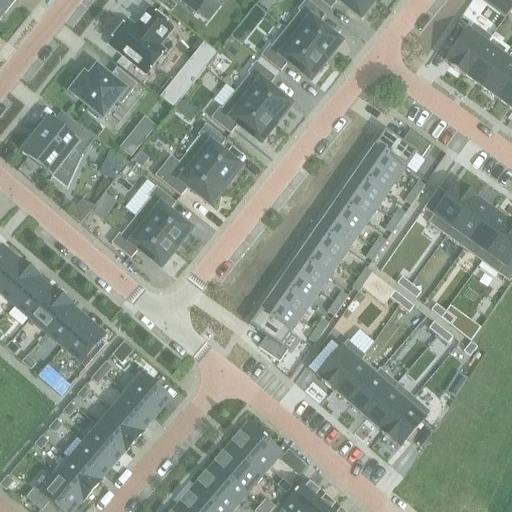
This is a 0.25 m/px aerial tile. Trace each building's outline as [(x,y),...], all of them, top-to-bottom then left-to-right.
[(0,0),(0,21),(16,1),(14,0),(0,0)] [(220,0),(178,0),(196,14),(207,0),(212,0),(218,4),(220,0)] [(265,0),(261,0),(258,4),(268,12),(273,6),(265,0)] [(360,20),(375,1),(374,0),(316,0),(331,11),(338,2),(360,20)] [(511,3),(506,0),(504,0),(501,5),(510,12),(511,10),(511,3)] [(300,14),(286,31),(325,63),(340,45),(318,27),(325,17),(306,2),(298,12),(300,14)] [(175,27),(152,9),(140,23),(142,25),(137,31),(128,23),(109,46),(146,76),(168,50),(161,44),(175,27)] [(473,26),(446,64),(451,67),(450,69),(464,78),(486,47),(492,39),(473,26)] [(325,63),(286,31),(271,49),(270,47),(261,58),(280,73),(288,64),(310,82),(325,63)] [(95,47),(83,61),(95,72),(107,58),(95,47)] [(486,47),(464,78),(465,77),(482,89),(503,59),(486,47)] [(511,65),(503,59),(482,89),(499,102),(511,83),(511,65)] [(250,76),(236,94),(275,126),(290,107),(268,89),(275,80),(256,64),(248,75),(250,76)] [(137,87),(117,71),(109,80),(97,70),(88,81),(84,77),(81,81),(78,78),(70,89),(73,91),(70,95),(89,110),(87,113),(97,122),(100,118),(102,121),(116,103),(121,107),(137,87)] [(511,83),(499,102),(511,111),(511,83)] [(261,145),(275,126),(236,94),(221,111),(220,110),(211,121),(230,136),(238,127),(261,145)] [(181,101),(174,110),(182,117),(190,108),(181,101)] [(96,141),(61,113),(51,125),(48,122),(22,154),(52,178),(64,163),(72,169),(85,152),(86,153),(96,141)] [(226,142),(206,127),(198,137),(200,139),(186,156),(226,189),(241,170),(218,152),(226,142)] [(385,133),(375,149),(406,170),(415,156),(421,160),(430,148),(409,134),(401,145),(385,133)] [(375,149),(366,162),(397,183),(406,170),(375,149)] [(140,153),(133,162),(141,169),(148,160),(140,153)] [(226,189),(186,156),(179,165),(171,159),(155,178),(181,199),(188,189),(211,207),(226,189)] [(366,162),(357,176),(387,198),(397,183),(366,162)] [(357,176),(347,190),(377,211),(387,198),(357,176)] [(418,183),(411,193),(418,198),(425,188),(418,183)] [(461,191),(455,188),(448,197),(438,190),(424,210),(434,218),(428,225),(447,238),(474,200),(461,190),(461,191)] [(176,205),(156,189),(149,199),(151,201),(136,219),(176,250),(191,232),(168,215),(176,205)] [(347,190),(337,204),(368,225),(377,211),(347,190)] [(411,193),(404,203),(411,208),(418,198),(411,193)] [(474,200),(447,238),(464,251),(491,214),(474,201),(475,200),(474,200)] [(337,204),(328,217),(358,239),(368,225),(337,204)] [(77,208),(70,217),(80,226),(88,216),(77,208)] [(399,211),(392,221),(399,226),(406,216),(399,211)] [(491,214),(464,251),(481,264),(510,225),(509,225),(508,226),(491,214)] [(328,217),(318,231),(349,252),(358,239),(328,217)] [(176,250),(136,219),(121,237),(119,236),(112,246),(131,261),(139,251),(161,270),(176,250)] [(392,221),(385,231),(392,236),(399,226),(392,221)] [(511,226),(510,225),(481,264),(509,284),(511,280),(511,226)] [(318,231),(309,245),(339,266),(349,252),(318,231)] [(380,239),(373,249),(380,253),(387,243),(380,239)] [(309,245),(299,259),(329,280),(339,266),(309,245)] [(373,249),(366,259),(373,263),(380,253),(373,249)] [(0,290),(20,267),(20,266),(2,251),(0,253),(0,290)] [(299,259),(289,273),(320,294),(329,280),(299,259)] [(38,281),(20,265),(20,266),(20,267),(0,290),(0,296),(13,308),(37,281),(38,281)] [(366,270),(359,280),(366,284),(373,274),(366,270)] [(289,273),(280,286),(310,307),(320,294),(289,273)] [(402,280),(397,286),(407,293),(412,287),(402,279),(402,280)] [(359,280),(352,290),(359,294),(366,284),(359,280)] [(30,322),(53,295),(52,294),(37,281),(13,308),(30,322)] [(280,286),(270,300),(301,321),(310,307),(280,286)] [(412,287),(407,293),(416,301),(421,295),(421,294),(412,288),(412,287)] [(71,309),(53,293),(52,294),(53,295),(30,322),(46,336),(69,309),(70,310),(71,309)] [(341,294),(334,304),(341,309),(348,299),(341,294)] [(395,294),(390,300),(399,308),(404,301),(395,294)] [(270,300),(261,313),(292,334),(301,321),(270,300)] [(404,301),(399,308),(409,315),(414,309),(404,301)] [(334,304),(327,314),(334,318),(341,309),(334,304)] [(436,306),(431,312),(440,320),(446,314),(436,306)] [(62,350),(86,323),(70,310),(69,309),(46,336),(62,350)] [(261,313),(250,328),(266,339),(258,350),(279,364),(288,353),(282,348),(292,334),(261,313)] [(446,314),(440,320),(450,327),(455,321),(446,314)] [(322,321),(315,331),(322,336),(329,326),(322,321)] [(104,339),(86,323),(62,350),(80,366),(104,339)] [(434,324),(429,331),(438,338),(443,332),(434,324)] [(315,331),(308,341),(315,346),(322,336),(315,331)] [(443,332),(438,338),(439,338),(448,346),(453,339),(444,332),(443,332)] [(347,343),(317,378),(322,382),(321,383),(333,394),(361,361),(362,362),(365,358),(347,343)] [(11,344),(5,350),(14,358),(20,351),(11,344)] [(471,344),(464,354),(470,359),(477,350),(471,344)] [(36,366),(27,358),(22,364),(31,372),(36,366)] [(361,361),(333,394),(334,394),(335,394),(350,407),(378,375),(377,374),(362,362),(361,361)] [(107,363),(99,372),(105,378),(113,369),(107,363)] [(378,375),(350,407),(367,421),(397,386),(380,371),(377,374),(378,375)] [(99,372),(91,381),(97,387),(105,378),(99,372)] [(458,374),(454,381),(464,388),(469,381),(458,374)] [(170,402),(139,375),(123,394),(126,397),(127,397),(154,420),(170,402)] [(397,386),(367,421),(382,434),(381,436),(382,436),(413,400),(397,386)] [(84,389),(76,398),(82,404),(90,395),(84,389)] [(126,397),(113,413),(141,437),(141,436),(140,436),(154,420),(127,397),(126,397)] [(413,400),(382,436),(394,447),(395,446),(400,450),(430,414),(413,400)] [(70,406),(62,415),(68,420),(76,411),(70,406)] [(113,413),(99,429),(127,453),(141,437),(113,413)] [(56,422),(48,431),(54,437),(62,428),(56,422)] [(248,426),(231,447),(263,475),(282,455),(248,426)] [(127,453),(99,429),(85,446),(112,469),(125,453),(126,454),(127,453)] [(42,439),(34,448),(40,453),(48,444),(42,439)] [(71,461),(70,462),(97,485),(98,485),(112,469),(85,446),(71,461)] [(230,447),(213,467),(246,495),(263,475),(230,447)] [(71,461),(67,458),(52,476),(56,479),(56,478),(83,502),(83,503),(84,503),(99,485),(98,485),(97,485),(70,462),(71,461)] [(213,467),(196,487),(224,511),(232,511),(246,495),(213,467)] [(14,483),(7,478),(0,486),(0,487),(6,492),(14,483)] [(83,502),(56,478),(56,479),(41,496),(58,511),(74,511),(83,503),(83,502)] [(283,481),(277,488),(286,495),(292,489),(283,481)] [(306,483),(283,510),(285,511),(309,511),(322,497),(306,483)] [(224,511),(196,487),(179,507),(184,511),(224,511)] [(322,497),(309,511),(336,511),(338,510),(322,497)] [(266,501),(260,508),(265,511),(272,511),(275,509),(266,501)]
